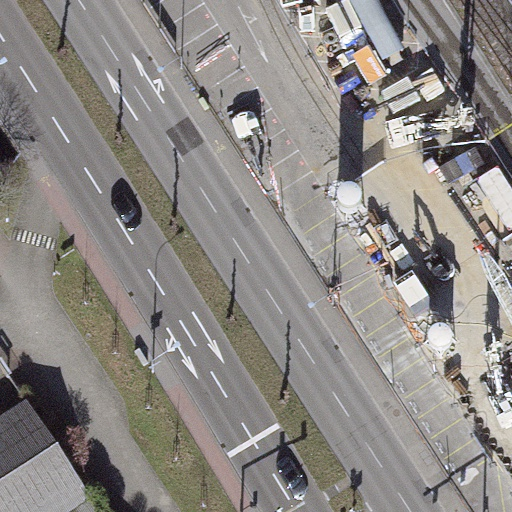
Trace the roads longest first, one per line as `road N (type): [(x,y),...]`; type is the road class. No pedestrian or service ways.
road 1 (primary): [(408,511),(79,0)]
road 2 (primary): [(0,36),(295,511)]
